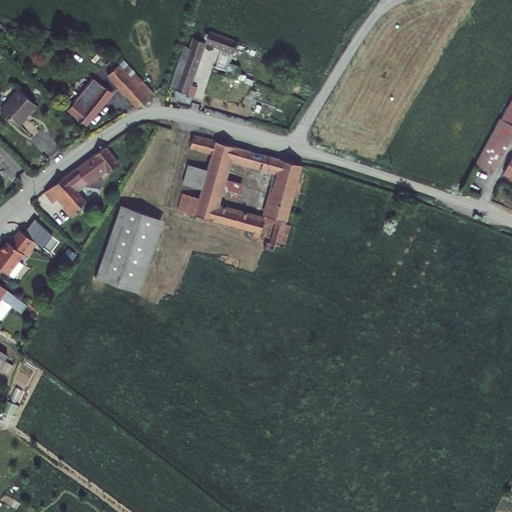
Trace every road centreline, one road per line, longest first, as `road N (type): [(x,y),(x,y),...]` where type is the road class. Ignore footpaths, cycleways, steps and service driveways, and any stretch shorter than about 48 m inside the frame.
road 1 (unclassified): [(0,217),(96,142),(155,112),(296,148),(511,221)]
road 2 (unknown): [(296,148),(331,82),(391,0)]
